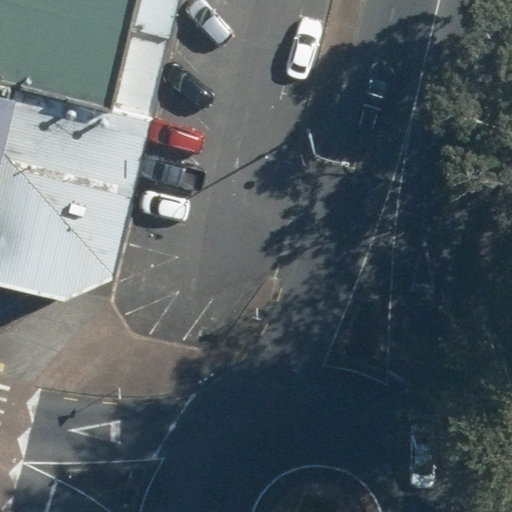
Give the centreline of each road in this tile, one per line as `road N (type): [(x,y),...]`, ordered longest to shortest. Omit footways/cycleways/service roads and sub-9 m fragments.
road 1 (tertiary): [(382,264),(441,0)]
road 2 (tertiary): [(266,437),(382,264)]
road 3 (tertiary): [(382,264),(395,467)]
road 4 (tertiary): [(31,466),(233,460)]
road 5 (tertiary): [(266,437),(303,428),(344,433),(395,467)]
